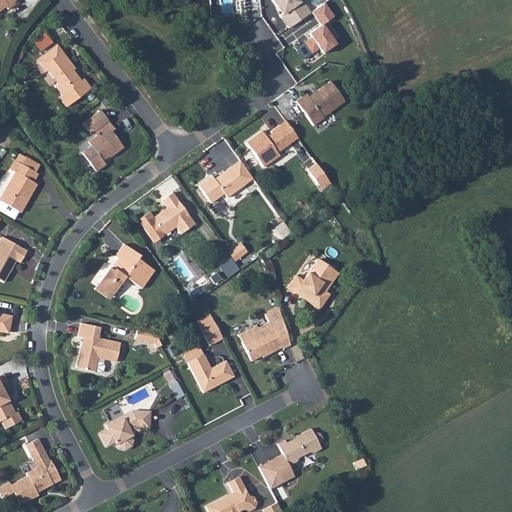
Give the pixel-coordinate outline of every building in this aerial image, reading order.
[(0,0),(0,10),(5,7),(7,9),(14,4),(13,3),(16,0),(0,0)] [(231,0),(220,0),(222,10),(233,9),(231,0)] [(278,15),(288,28),(310,12),(301,0),(299,0),(298,1),(297,0),(271,0),(276,6),(278,5),(283,12),(278,15)] [(323,2),(310,11),(320,24),(308,33),(311,37),(303,42),(311,53),(318,48),(322,52),(335,43),(332,39),(337,35),(326,20),(333,15),(323,2)] [(32,40),(42,51),(53,41),(43,30),(32,40)] [(55,43),(49,47),(57,58),(63,54),(55,43)] [(57,58),(49,47),(34,59),(37,64),(47,56),(52,62),(49,65),(60,80),(58,82),(64,92),(57,97),(65,107),(89,88),(82,78),(80,80),(71,68),(73,66),(63,54),(57,58)] [(47,56),(37,64),(42,70),(49,65),(52,62),(47,56)] [(344,99),(328,79),(308,95),(305,92),(294,100),(312,123),(322,116),(322,115),(344,99)] [(283,118),(277,122),(289,139),(296,134),(283,118)] [(105,152),(107,155),(108,157),(121,147),(109,130),(112,128),(106,120),(92,132),(95,135),(87,142),(89,146),(81,153),(94,171),(104,163),(101,160),(99,157),(105,152)] [(266,136),(264,134),(260,128),(245,140),(263,164),(278,153),(276,149),(289,139),(277,122),(268,128),(270,130),(271,132),(266,136)] [(20,163),(34,171),(38,165),(23,157),(20,163)] [(230,164),(238,174),(234,177),(239,185),(251,176),(238,158),(230,164)] [(36,172),(34,171),(20,163),(14,160),(8,169),(13,172),(0,195),(0,209),(12,217),(16,211),(18,212),(23,204),(21,203),(24,197),(26,198),(34,183),(31,182),(36,172)] [(314,161),(305,167),(315,181),(324,175),(314,161)] [(234,177),(238,174),(230,164),(212,177),(210,174),(197,184),(209,201),(223,191),(226,195),(239,185),(234,177)] [(170,190),(160,198),(166,205),(151,216),(147,210),(138,217),(140,220),(138,221),(152,240),(161,233),(162,232),(164,233),(169,229),(170,226),(174,224),(179,231),(192,221),(170,190)] [(279,240),(291,232),(283,221),(271,229),(279,240)] [(26,250),(1,236),(0,236),(0,280),(3,282),(16,260),(19,262),(26,250)] [(124,274),(128,277),(141,285),(153,267),(137,256),(139,253),(123,242),(114,255),(117,257),(110,267),(108,266),(98,280),(113,290),(119,281),(124,274)] [(324,280),(332,268),(316,257),(301,278),(294,273),(286,286),(316,307),(327,291),(323,288),(317,285),(321,278),(324,280)] [(335,271),(332,268),(324,280),(321,278),(317,285),(323,288),(335,271)] [(123,284),(128,277),(124,274),(119,281),(123,284)] [(113,290),(98,280),(94,286),(109,296),(113,290)] [(281,348),(289,344),(276,305),(262,313),(266,320),(255,326),(254,324),(235,334),(250,360),(264,352),(278,344),(279,346),(281,348)] [(0,329),(7,331),(9,317),(0,315),(0,329)] [(97,326),(78,322),(75,336),(80,337),(73,366),(92,370),(92,369),(98,371),(99,370),(101,364),(100,362),(100,358),(114,361),(118,342),(95,337),(97,326)] [(153,347),(160,343),(153,330),(135,327),(132,337),(150,341),(153,347)] [(265,354),(279,346),(278,344),(264,352),(265,354)] [(201,353),(185,361),(201,391),(231,375),(223,360),(209,367),(201,353)] [(15,411),(12,405),(9,407),(6,400),(9,399),(1,384),(8,380),(4,372),(0,374),(0,419),(1,419),(5,427),(21,419),(16,410),(15,411)] [(128,424),(138,419),(149,419),(149,407),(131,407),(105,421),(108,425),(100,430),(106,440),(113,436),(115,439),(116,438),(118,442),(123,443),(130,440),(132,434),(130,427),(128,424)] [(284,438),(277,442),(282,452),(257,466),(268,488),(294,474),(288,463),(297,459),(297,455),(310,448),(314,450),(322,445),(320,441),(322,440),(324,435),(321,431),(316,428),(314,430),(312,425),(294,435),(296,437),(287,442),(284,438)] [(43,461),(34,466),(24,472),(26,475),(9,484),(7,481),(0,484),(0,496),(1,498),(9,493),(11,497),(16,498),(20,504),(37,495),(34,489),(39,486),(43,487),(59,479),(35,437),(22,444),(31,459),(39,455),(43,461)] [(30,460),(34,466),(43,461),(39,455),(31,459),(30,460)] [(355,468),(363,463),(360,456),(351,461),(355,468)] [(236,474),(226,480),(232,490),(204,504),(208,511),(238,511),(237,509),(243,506),(248,508),(254,505),(256,499),(253,494),(247,493),(236,474)] [(262,511),(281,511),(275,501),(261,508),(262,511)]
